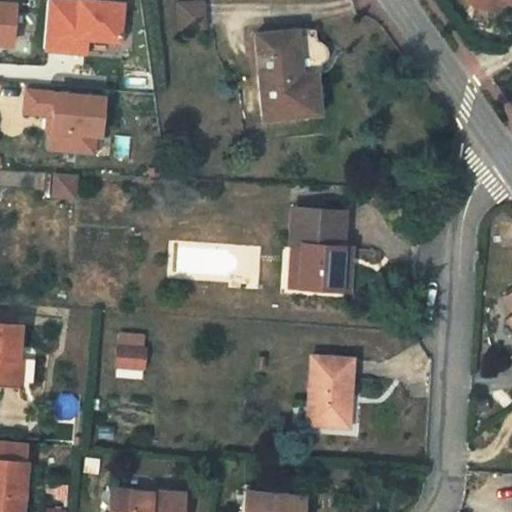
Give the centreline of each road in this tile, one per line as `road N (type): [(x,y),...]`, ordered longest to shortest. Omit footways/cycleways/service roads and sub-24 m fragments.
road 1 (residential): [(429,511),(464,218),(500,150)]
road 2 (tertiary): [(396,0),(500,150)]
